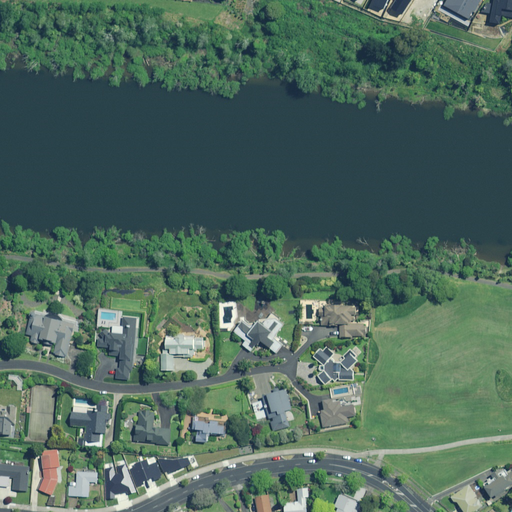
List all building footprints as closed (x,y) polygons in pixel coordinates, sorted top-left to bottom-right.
[(397,0),(393,6),(404,13),(412,0),(397,0)] [(418,0),(409,15),(420,22),(433,0),(418,0)] [(448,0),(446,4),(470,17),(474,10),(476,11),(481,0),(448,0)] [(494,13),(493,20),(502,22),(503,14),(511,15),(511,0),(495,0),(495,3),(488,2),(483,11),(494,13)] [(339,325),(338,337),(352,338),(352,336),(363,337),(363,334),(365,334),(365,328),(363,328),(364,324),(351,324),(351,322),(357,322),(357,319),(356,319),(356,317),(357,317),(358,306),(326,305),(326,308),(319,307),(318,313),(321,313),(321,325),(329,325),(329,327),(338,327),(338,325),(339,325)] [(32,313),(26,334),(32,336),(31,342),(40,344),(41,339),(44,340),(43,343),(53,346),(54,343),(57,344),(54,354),(67,357),(75,325),(63,321),(62,320),(61,319),(60,318),(59,317),(58,316),(57,316),(56,315),(55,315),(53,315),(52,315),(50,315),(49,315),(48,316),(47,316),(46,317),(44,317),(32,313)] [(256,346),(259,345),(262,342),(276,353),(283,345),(274,338),(284,325),(279,321),(280,319),(273,313),(264,324),(259,320),(253,328),(244,321),(235,332),(246,341),(243,345),(251,351),(256,346)] [(130,372),(132,372),(133,365),(144,366),(145,355),(134,354),(138,319),(124,317),(123,327),(113,326),(113,333),(102,331),(101,335),(99,335),(98,347),(110,348),(110,356),(121,357),(120,368),(117,368),(116,379),(129,380),(130,372)] [(185,335),(177,334),(177,337),(167,337),(166,346),(162,346),(161,370),(173,371),(174,357),(194,358),(194,349),(203,350),(204,339),(194,339),(195,337),(185,337),(185,335)] [(351,350),(344,356),(347,359),(342,363),(335,362),(331,358),(335,355),(327,348),(324,352),(321,349),(314,356),(320,362),(320,375),(318,376),(326,385),(332,379),(334,382),(339,378),(339,381),(353,381),(354,372),(351,368),(358,362),(355,358),(357,357),(351,350)] [(292,410),(287,390),(263,396),(264,400),(268,417),(272,431),(289,427),(285,411),(292,410)] [(333,403),(332,399),(320,401),(324,427),(348,423),(347,418),(355,416),(354,405),(341,407),(341,402),(333,403)] [(106,426),(108,407),(98,406),(94,405),(94,406),(89,406),(72,404),(70,429),(85,430),(84,441),(100,443),(100,436),(109,437),(110,426),(106,426)] [(16,408),(0,406),(0,434),(10,435),(11,424),(15,424),(16,408)] [(156,411),(137,410),(137,415),(136,423),(133,423),(131,443),(154,444),(154,445),(171,447),(172,428),(155,426),(156,411)] [(208,443),(208,437),(210,437),(211,434),(218,435),(218,434),(225,435),(225,426),(218,426),(219,421),(207,420),(207,418),(194,417),(193,430),(198,430),(197,442),(208,443)] [(60,467),(59,450),(42,451),(44,477),(45,479),(40,490),(53,496),(59,481),(58,468),(60,467)] [(129,461),(129,466),(118,465),(118,479),(150,480),(150,467),(139,467),(139,466),(139,461),(129,461)] [(29,468),(1,465),(0,471),(0,477),(0,478),(0,482),(0,486),(6,487),(7,477),(14,478),(13,490),(27,491),(29,468)] [(496,498),(507,491),(505,489),(511,485),(511,472),(508,474),(506,471),(501,474),(503,477),(485,487),(492,499),(495,496),(496,498)] [(98,482),(98,473),(77,472),(77,487),(69,487),(69,496),(89,497),(90,482),(98,482)] [(477,496),(470,485),(452,497),(454,501),(456,500),(464,511),(474,511),(482,507),(475,497),(477,496)] [(309,497),(309,488),(298,489),(299,503),(284,504),(284,511),(306,511),(305,497),(309,497)] [(271,511),(268,494),(255,496),(257,511),(271,511)] [(358,511),(362,504),(340,495),(336,507),(339,508),(337,511),(358,511)]
